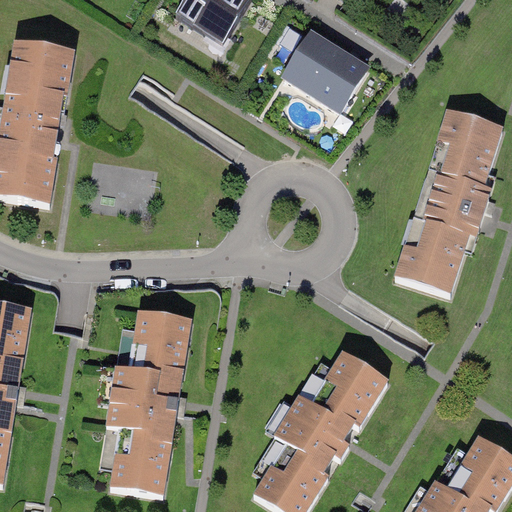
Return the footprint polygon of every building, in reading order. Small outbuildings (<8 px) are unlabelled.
[(251,1),(249,0),(184,0),(176,14),(224,44),(251,1)] [(372,68),(311,31),(284,76),(344,113),(372,68)] [(0,209),(53,218),(77,59),(14,50),(0,146),(0,209)] [(481,219),(507,131),(448,113),(396,286),(455,304),(481,219)] [(0,491),(5,492),(32,311),(0,306),(0,491)] [(167,503),(193,319),(141,312),(115,496),(167,503)] [(312,511),(351,449),(391,384),(345,355),(255,501),(273,511),(312,511)] [(502,511),(511,497),(511,455),(484,439),(439,511),(502,511)]
